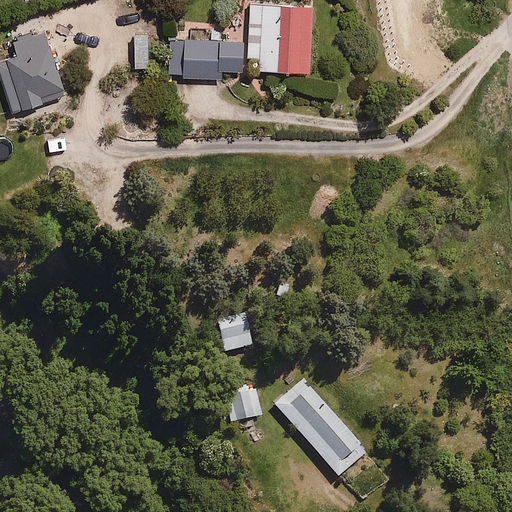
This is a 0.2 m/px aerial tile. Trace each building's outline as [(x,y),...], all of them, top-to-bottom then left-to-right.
[(267,68),(312,69),(314,0),(309,0),(249,0),(249,52),(267,53),(267,68)] [(67,89),(43,23),(15,34),(18,42),(4,47),(7,54),(0,56),(19,107),(67,89)] [(149,37),(133,36),(132,66),(148,66),(149,37)] [(247,307),(219,314),(227,348),(255,342),(247,307)] [(304,373),(274,399),(341,476),(371,451),(304,373)]
